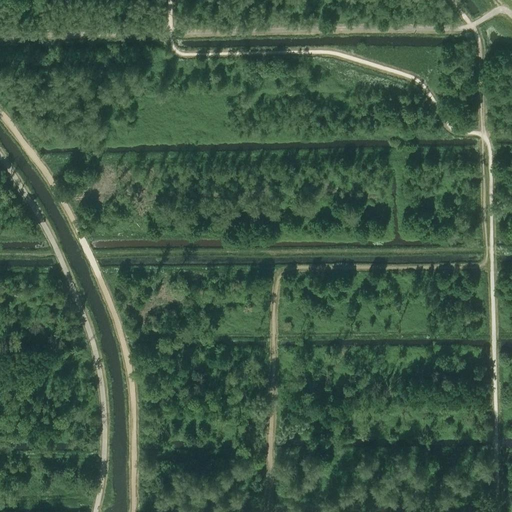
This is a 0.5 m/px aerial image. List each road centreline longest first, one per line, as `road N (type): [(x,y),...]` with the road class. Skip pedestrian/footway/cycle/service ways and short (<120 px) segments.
road 1 (unknown): [(267,511),(279,277),(289,269),(485,263),(477,37),(450,0)]
road 2 (unknown): [(0,114),(78,228),(123,341),(133,511)]
